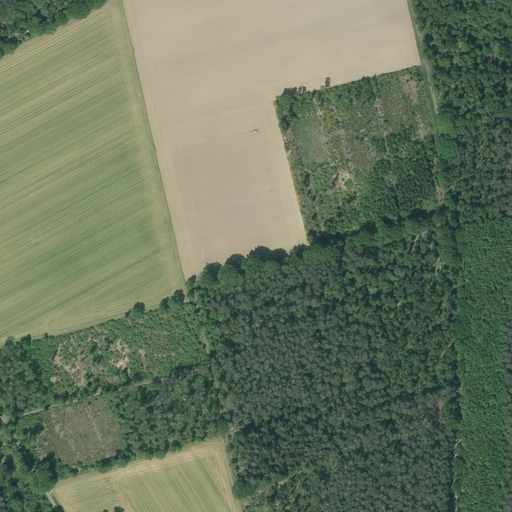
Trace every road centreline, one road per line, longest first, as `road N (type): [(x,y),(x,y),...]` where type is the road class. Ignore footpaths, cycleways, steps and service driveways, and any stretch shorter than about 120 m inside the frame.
road 1 (track): [(211,366),(192,285),(455,210)]
road 2 (track): [(456,227),(452,511)]
road 3 (track): [(410,0),(456,227)]
road 4 (track): [(3,420),(211,366)]
